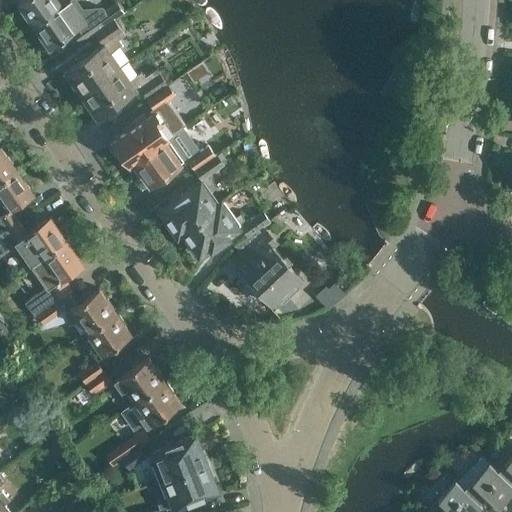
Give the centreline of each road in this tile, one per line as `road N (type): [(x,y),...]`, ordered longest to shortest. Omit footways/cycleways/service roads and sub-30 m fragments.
road 1 (residential): [(0,59),(195,345)]
road 2 (residential): [(452,197),(476,0)]
road 3 (residential): [(351,345),(452,197)]
road 4 (residential): [(195,345),(286,499)]
road 5 (residential): [(286,499),(351,345)]
road 6 (residential): [(195,345),(351,345)]
